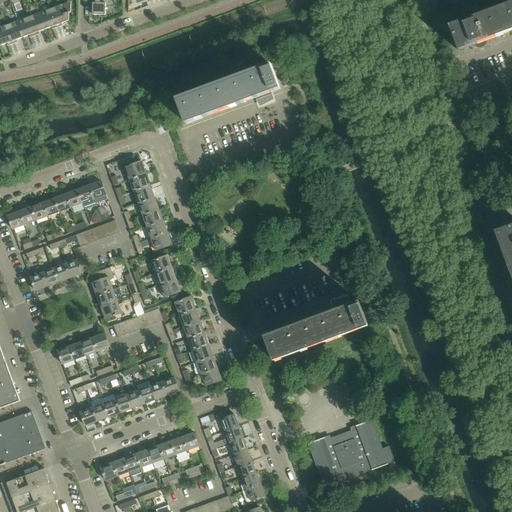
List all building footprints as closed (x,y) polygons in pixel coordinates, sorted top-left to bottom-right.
[(93,3),(93,15),(106,15),(106,8),(112,6),(117,6),(116,0),(96,0),(95,0),(94,0),(94,3),(93,3)] [(62,5),(51,9),(53,14),(55,20),(57,26),(58,28),(63,26),(62,24),(69,21),(70,13),(71,13),(71,2),(62,5)] [(485,41),(511,31),(511,3),(450,27),(459,51),(476,45),(476,47),(477,47),(477,46),(485,43),(486,43),(485,41)] [(53,14),(51,9),(46,11),(40,13),(44,24),(46,30),(52,27),(53,30),(58,28),(57,26),(55,20),(53,14)] [(40,32),(46,30),(44,24),(40,13),(33,16),(29,17),(30,22),(33,29),(35,34),(36,36),(41,35),(40,32)] [(31,38),(36,36),(35,34),(33,29),(30,22),(29,17),(24,19),(17,22),(22,33),(23,38),(30,36),(31,38)] [(22,33),(17,22),(15,22),(6,26),(8,30),(10,37),(12,42),(13,45),(18,43),(17,40),(23,38),(22,33)] [(8,46),(13,45),(12,42),(10,37),(8,30),(6,26),(1,28),(0,28),(0,45),(1,46),(7,44),(8,46)] [(281,89),(272,64),(263,68),(177,99),(186,124),(191,122),(251,100),(254,99),(259,97),(263,104),(268,102),(274,99),(272,94),(271,95),(271,93),(281,89)] [(130,180),(146,174),(142,162),(125,168),(130,180)] [(151,186),(146,174),(130,180),(134,192),(151,186)] [(90,186),(95,200),(107,195),(102,181),(90,186)] [(90,186),(78,190),(83,204),(85,208),(96,203),(95,200),(90,186)] [(134,192),(139,204),(155,198),(151,186),(134,192)] [(83,204),(78,190),(67,194),(72,208),(83,204)] [(67,194),(62,196),(61,193),(54,196),(55,199),(60,213),(72,208),(67,194)] [(139,204),(143,215),(159,209),(155,198),(139,204)] [(60,213),(55,199),(44,203),(49,217),(60,213)] [(31,204),(32,207),(37,221),(49,217),(44,203),(39,205),(38,202),(31,204)] [(37,221),(32,207),(31,204),(24,207),(25,210),(20,212),(25,225),(37,221)] [(143,215),(147,227),(164,221),(159,209),(143,215)] [(13,230),(25,225),(20,212),(8,216),(13,230)] [(121,233),(117,221),(111,223),(115,235),(121,233)] [(147,227),(152,239),(168,233),(164,221),(147,227)] [(111,223),(105,225),(109,237),(115,235),(111,223)] [(100,227),(104,239),(109,237),(105,225),(100,227)] [(511,225),(495,231),(511,276),(511,225)] [(98,241),(104,239),(100,227),(94,229),(98,241)] [(94,229),(88,231),(92,243),(98,241),(94,229)] [(86,245),(92,243),(88,231),(82,234),(86,245)] [(168,233),(152,239),(156,251),(172,245),(168,233)] [(81,247),(86,245),(82,234),(76,236),(81,247)] [(152,262),(156,274),(173,268),(168,256),(152,262)] [(78,260),(66,264),(71,278),(83,273),(78,260)] [(71,278),(66,264),(54,269),(60,282),(71,278)] [(97,296),(114,290),(109,279),(114,277),(111,268),(112,268),(111,268),(93,274),(94,275),(97,283),(93,284),(97,296)] [(156,274),(161,286),(177,280),(173,268),(156,274)] [(60,282),(54,269),(43,273),(48,287),(60,282)] [(36,291),(48,287),(43,273),(31,277),(36,291)] [(182,292),(177,280),(161,286),(165,298),(182,292)] [(97,296),(102,308),(118,302),(114,290),(97,296)] [(192,297),(190,298),(176,303),(180,315),(196,309),(192,297)] [(364,329),(364,328),(368,326),(359,301),(360,301),(349,305),(349,303),(350,303),(348,298),(336,301),(338,309),(333,311),(265,336),(274,361),(351,332),(352,333),(351,333),(354,341),(367,336),(364,328),(364,329)] [(122,314),(118,302),(102,308),(106,320),(122,314)] [(158,323),(164,321),(161,313),(160,309),(154,311),(158,323)] [(180,315),(184,327),(201,321),(196,309),(180,315)] [(154,311),(148,313),(153,325),(158,323),(154,311)] [(148,313),(143,315),(147,327),(153,325),(148,313)] [(143,315),(137,318),(141,329),(147,327),(143,315)] [(137,318),(131,320),(136,331),(141,329),(137,318)] [(131,320),(126,322),(130,333),(136,331),(131,320)] [(184,327),(189,339),(205,333),(201,321),(184,327)] [(126,322),(120,324),(124,336),(130,333),(126,322)] [(119,338),(124,336),(120,324),(114,326),(119,338)] [(189,339),(193,351),(210,344),(205,333),(189,339)] [(105,334),(93,338),(98,352),(110,347),(105,334)] [(93,338),(82,342),(87,356),(98,352),(93,338)] [(87,356),(82,342),(70,347),(75,360),(87,356)] [(214,356),(210,344),(193,351),(198,362),(214,356)] [(174,347),(177,357),(182,355),(178,346),(174,347)] [(63,365),(75,360),(70,347),(58,351),(63,365)] [(198,375),(202,374),(218,368),(214,356),(198,362),(194,364),(198,375)] [(6,361),(0,363),(0,378),(11,374),(6,361)] [(223,380),(218,368),(202,374),(206,386),(223,380)] [(0,378),(0,393),(16,388),(11,374),(0,378)] [(163,382),(168,396),(179,391),(174,378),(163,382)] [(137,386),(138,388),(144,404),(156,400),(151,387),(149,382),(137,386)] [(163,382),(151,387),(156,400),(168,396),(163,382)] [(0,393),(0,409),(21,401),(16,388),(0,393)] [(126,392),(127,395),(132,409),(144,404),(138,388),(126,392)] [(114,395),(121,413),(132,409),(127,395),(126,392),(126,391),(114,395)] [(103,399),(104,404),(109,417),(121,413),(114,395),(103,399)] [(93,408),(98,422),(109,417),(104,404),(93,408)] [(86,426),(98,422),(93,408),(81,412),(86,426)] [(27,414),(0,423),(0,466),(19,459),(24,457),(42,450),(46,449),(33,411),(27,414)] [(221,420),(226,432),(240,427),(235,415),(221,420)] [(389,447),(387,448),(383,450),(372,422),(373,421),(373,420),(357,426),(358,429),(326,441),(325,438),(308,444),(309,445),(325,488),(324,488),(325,489),(340,483),(341,484),(351,480),(351,479),(395,463),(395,462),(394,462),(389,448),(390,448),(389,447)] [(226,432),(230,443),(244,438),(242,434),(245,433),(243,426),(240,427),(226,432)] [(194,432),(183,437),(188,451),(199,446),(194,432)] [(183,437),(171,441),(176,455),(188,451),(183,437)] [(244,438),(230,443),(235,455),(248,450),(244,438)] [(165,459),(176,455),(171,441),(159,445),(165,459)] [(159,445),(148,450),(153,464),(165,459),(159,445)] [(148,450),(136,454),(141,468),(153,464),(148,450)] [(252,462),(248,450),(235,455),(239,467),(252,462)] [(130,472),(141,468),(136,454),(125,458),(130,472)] [(125,458),(113,463),(118,476),(130,472),(125,458)] [(252,462),(239,467),(243,478),(257,473),(252,462)] [(106,481),(118,476),(113,463),(101,467),(106,481)] [(34,491),(51,485),(45,469),(28,475),(34,491)] [(261,485),(257,473),(243,478),(247,490),(261,485)] [(13,499),(34,491),(28,475),(7,483),(13,499)] [(147,484),(149,490),(157,486),(156,481),(147,484)] [(17,511),(24,511),(57,500),(51,485),(34,491),(13,499),(17,511)] [(247,503),(265,496),(261,485),(247,490),(242,491),(247,503)] [(231,504),(228,496),(223,498),(227,511),(233,509),(231,504)] [(217,501),(221,511),(223,511),(227,511),(223,498),(217,501)] [(24,511),(61,511),(57,500),(24,511)] [(212,503),(214,511),(221,511),(217,501),(212,503)]
